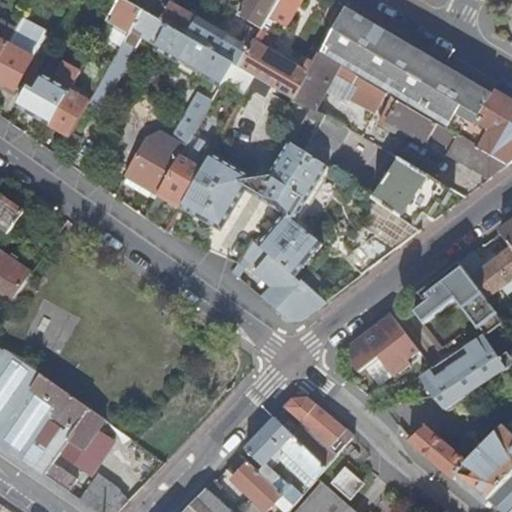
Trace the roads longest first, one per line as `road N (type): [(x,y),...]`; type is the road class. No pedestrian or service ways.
road 1 (residential): [(291,356),(0,145)]
road 2 (residential): [(291,356),(511,188)]
road 3 (residential): [(463,511),(291,356)]
road 4 (residential): [(150,511),(291,356)]
